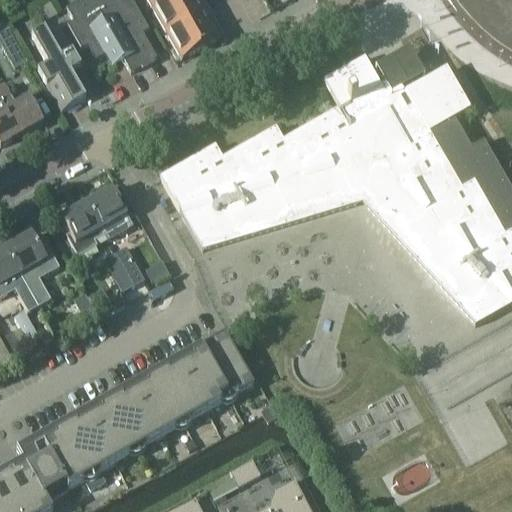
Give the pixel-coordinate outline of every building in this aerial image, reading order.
[(156,62),(155,60),(149,64),(143,53),(149,49),(142,37),(148,33),(129,0),(86,0),(66,12),(73,24),(67,28),(81,54),(83,53),(81,51),(86,48),(95,63),(109,55),(119,58),(130,76),(156,62)] [(145,0),(181,63),(221,40),(197,0),(145,0)] [(38,74),(46,89),(61,116),(85,102),(70,76),(80,70),(55,25),(31,40),(47,69),(38,74)] [(0,36),(0,46),(14,71),(25,65),(7,33),(0,36)] [(202,254),(362,207),(475,329),(511,307),(511,194),(483,144),(471,151),(454,122),(469,113),(445,73),(405,95),(404,92),(395,97),(390,100),(383,87),(380,89),(364,61),(324,85),(339,112),(282,144),(275,132),(222,162),(215,150),(159,181),(178,213),(202,254)] [(0,102),(21,138),(42,126),(28,100),(15,107),(4,88),(0,90),(0,102)] [(0,150),(21,138),(0,102),(0,150)] [(86,208),(104,239),(107,245),(133,230),(112,193),(86,208)] [(60,223),(69,238),(65,240),(78,261),(97,250),(94,245),(104,239),(86,208),(60,223)] [(5,253),(24,286),(39,312),(46,308),(45,307),(51,304),(39,283),(59,272),(46,249),(39,254),(30,239),(5,253)] [(125,252),(114,258),(133,291),(144,284),(125,252)] [(24,286),(5,253),(0,255),(0,291),(6,288),(10,294),(24,286)] [(133,291),(114,258),(103,264),(122,297),(133,291)] [(161,265),(145,274),(152,286),(168,278),(161,265)] [(103,293),(89,301),(97,315),(110,307),(103,293)] [(84,298),(73,304),(86,326),(96,320),(84,298)] [(12,336),(0,342),(0,344),(13,367),(26,360),(12,336)] [(0,511),(48,511),(43,502),(51,497),(53,501),(118,465),(116,460),(153,438),(156,443),(164,439),(161,434),(199,413),(202,418),(210,413),(207,408),(245,387),(248,392),(252,389),(224,339),(200,352),(203,356),(193,362),(195,365),(169,379),(167,377),(147,388),(149,391),(123,406),(121,403),(101,414),(103,417),(90,424),(87,418),(40,444),(50,461),(14,480),(13,478),(0,484),(0,511)] [(260,480),(252,465),(229,477),(237,492),(260,480)] [(308,511),(294,485),(273,496),(268,511),(198,511),(194,504),(178,511),(308,511)]
